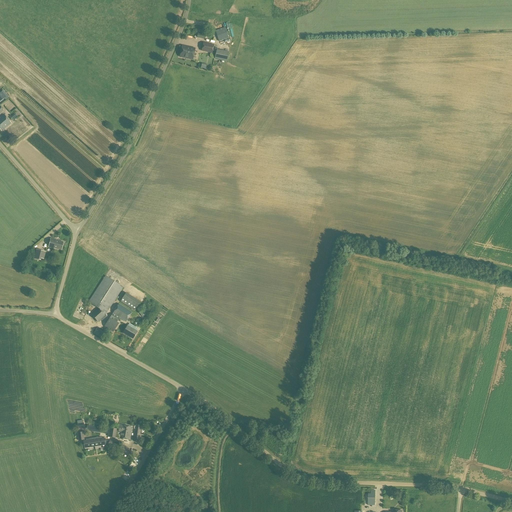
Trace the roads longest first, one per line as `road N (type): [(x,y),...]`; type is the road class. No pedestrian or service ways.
road 1 (unclassified): [(511,502),(437,486),(299,477),(184,389)]
road 2 (unclassified): [(76,233),(128,150),(185,0)]
road 3 (unclassified): [(184,389),(55,316)]
road 4 (unclassified): [(111,511),(184,389)]
